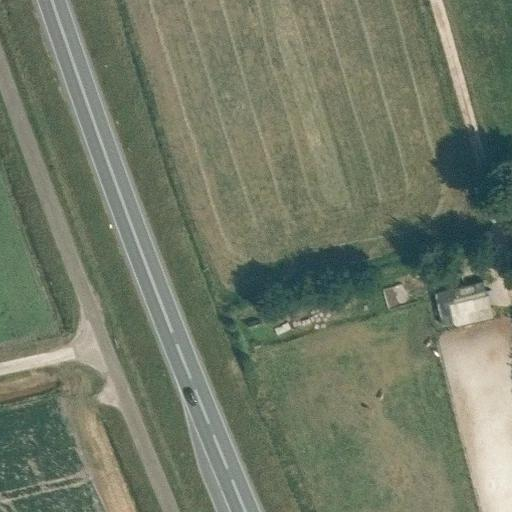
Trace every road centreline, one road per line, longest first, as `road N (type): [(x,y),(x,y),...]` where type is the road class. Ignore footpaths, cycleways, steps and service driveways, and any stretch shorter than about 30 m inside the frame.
road 1 (trunk): [(247,511),(132,233),(51,0)]
road 2 (unclassified): [(98,346),(0,48)]
road 3 (unclassified): [(433,0),(511,273)]
road 4 (unclassified): [(171,511),(98,346)]
